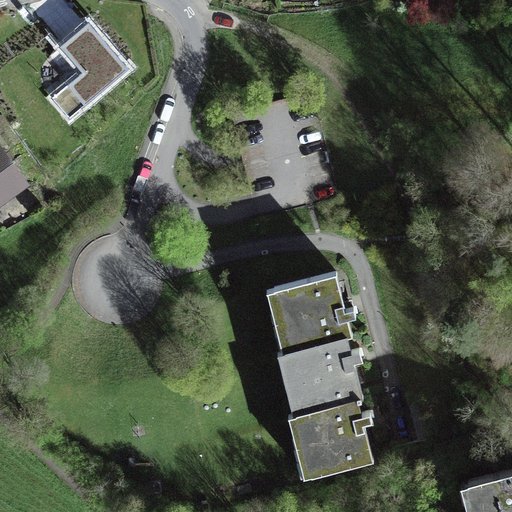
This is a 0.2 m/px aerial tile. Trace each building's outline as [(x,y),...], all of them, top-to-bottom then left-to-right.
[(67,85),(85,106),(128,68),(88,22),(60,46),(82,71),(67,85)] [(0,200),(23,184),(0,152),(0,200)] [(336,271),(270,287),(284,346),(349,330),(352,329),(348,312),(354,311),(353,305),(345,307),(336,271)] [(284,346),(275,348),(290,410),(359,393),(361,400),(372,397),(370,385),(362,387),(355,355),(362,353),(360,344),(353,346),(349,330),(284,346)] [(290,410),(305,473),(371,457),(362,420),(373,417),(371,408),(363,409),(361,400),(359,393),(290,410)] [(511,511),(511,467),(461,480),(468,511),(511,511)]
